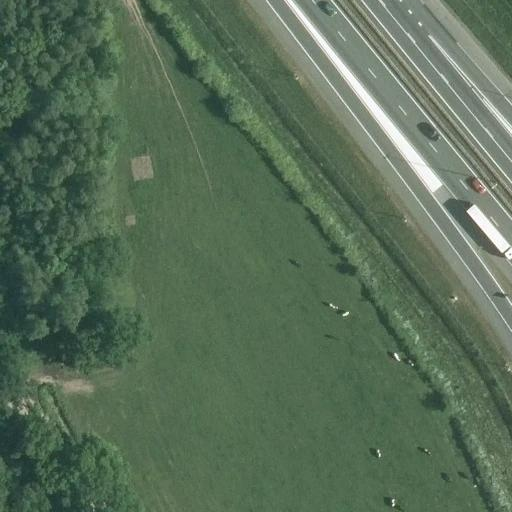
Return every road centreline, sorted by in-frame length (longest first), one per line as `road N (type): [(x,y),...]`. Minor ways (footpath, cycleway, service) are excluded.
road 1 (motorway): [(272,0),(511,323)]
road 2 (motorway): [(310,0),(511,246)]
road 3 (motorway): [(511,163),(414,45)]
road 4 (track): [(0,405),(42,433),(84,511)]
road 5 (motorway): [(511,128),(414,45)]
